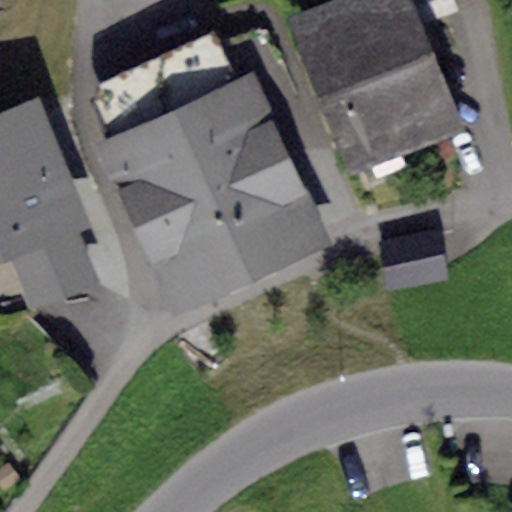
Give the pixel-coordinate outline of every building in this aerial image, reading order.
[(372,0),(311,25),(360,147),(438,116),(391,0),(372,0)] [(417,0),(423,16),(449,7),(446,0),(417,0)] [(171,267),(181,285),(302,230),(240,95),(232,98),(205,37),(109,81),(105,125),(171,267)] [(31,295),(87,273),(26,121),(0,131),(0,233),(6,231),(31,295)] [(376,244),(385,282),(434,277),(431,239),(376,244)]
